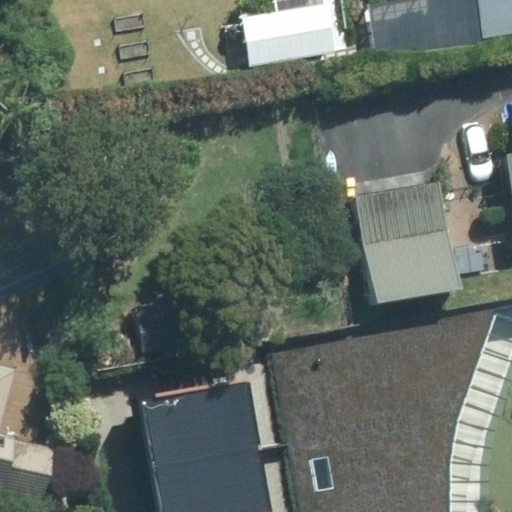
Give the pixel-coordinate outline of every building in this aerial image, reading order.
[(332,0),(321,0),(247,13),(256,63),(341,48),(332,0)] [(511,0),(487,0),(493,35),(511,31),(511,0)] [(441,178),(358,192),(377,300),(461,286),(441,178)] [(444,511),(444,461),(463,383),(499,305),(261,343),(293,511),(444,511)] [(0,493),(43,505),(59,446),(0,429),(17,365),(0,360),(0,493)] [(139,402),(158,511),(257,511),(269,510),(246,382),(139,402)]
